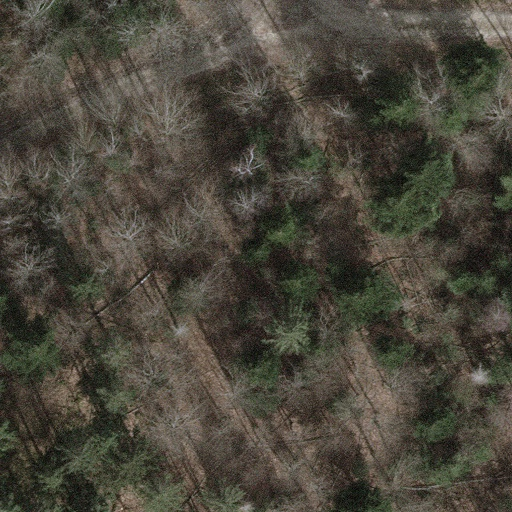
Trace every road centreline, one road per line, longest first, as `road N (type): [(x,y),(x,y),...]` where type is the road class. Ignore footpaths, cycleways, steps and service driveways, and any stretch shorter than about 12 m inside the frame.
road 1 (track): [(227,0),(170,18),(0,112)]
road 2 (track): [(511,23),(305,0)]
